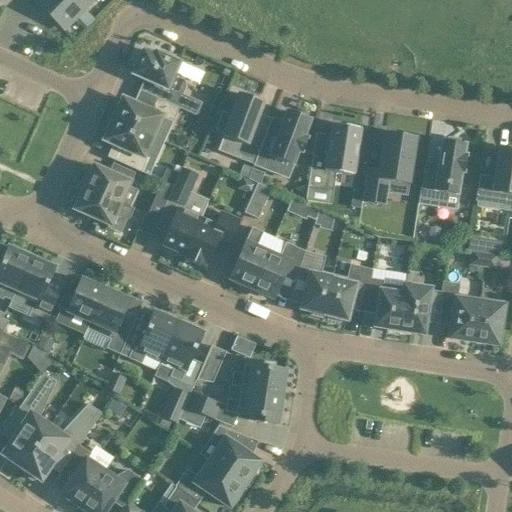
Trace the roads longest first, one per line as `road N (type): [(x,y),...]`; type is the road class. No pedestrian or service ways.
road 1 (residential): [(506,113),(311,82),(154,15)]
road 2 (residential): [(317,350),(32,224)]
road 3 (residential): [(307,450),(505,478)]
road 4 (residential): [(511,381),(317,350)]
road 5 (residential): [(32,224),(90,99)]
